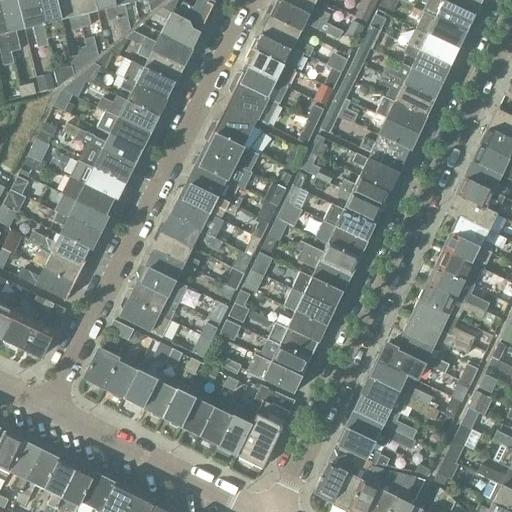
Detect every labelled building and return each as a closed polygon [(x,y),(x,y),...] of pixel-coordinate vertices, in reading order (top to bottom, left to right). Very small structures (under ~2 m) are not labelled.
[(0,0),(0,14),(9,52),(10,52),(20,50),(15,32),(23,30),(15,0),(0,0)] [(15,0),(23,30),(32,28),(37,47),(47,45),(46,38),(35,0),(15,0)] [(35,0),(46,38),(63,34),(60,21),(54,0),(35,0)] [(54,0),(60,21),(69,19),(72,31),(81,28),(73,0),(54,0)] [(73,0),(81,28),(90,26),(87,14),(96,12),(93,0),(73,0)] [(93,0),(96,12),(105,10),(108,21),(113,42),(121,36),(112,0),(93,0)] [(112,0),(121,36),(129,29),(126,17),(123,5),(132,3),(131,0),(112,0)] [(146,0),(150,12),(158,5),(156,0),(131,0),(132,3),(143,0),(146,0)] [(187,28),(198,33),(201,26),(206,25),(214,11),(212,5),(213,2),(209,0),(195,0),(192,7),(181,2),(177,9),(174,8),(178,0),(177,0),(170,0),(159,10),(186,24),(187,28)] [(269,7),(265,15),(299,32),(304,22),(338,39),(342,31),(324,23),(303,13),(277,0),(274,6),(269,7)] [(277,0),(303,13),(324,23),(328,15),(312,6),(315,0),(277,0)] [(364,22),(373,5),(361,0),(353,17),(364,22)] [(392,12),(398,0),(397,0),(380,0),(378,5),(392,12)] [(472,24),(476,16),(442,0),(438,9),(426,4),(423,12),(464,32),(467,26),(472,24)] [(441,0),(442,0),(476,16),(479,10),(477,5),(479,0),(441,0)] [(195,39),(198,33),(187,28),(186,24),(159,10),(153,15),(165,21),(158,34),(193,52),(197,44),(195,39)] [(430,25),(426,34),(460,51),(463,44),(461,39),(464,32),(423,12),(419,20),(430,25)] [(0,54),(3,66),(12,63),(10,52),(9,52),(0,14),(0,54)] [(264,26),(260,33),(302,54),(308,57),(312,49),(306,46),(303,45),(295,41),(299,32),(265,15),(261,25),(264,26)] [(373,15),(367,26),(376,30),(378,31),(383,20),(373,15)] [(356,39),(362,26),(352,21),(346,33),(356,39)] [(376,30),(367,26),(359,43),(368,48),(376,30)] [(126,40),(139,47),(181,66),(184,60),(190,58),(193,52),(158,34),(154,43),(132,32),(123,39),(126,40)] [(254,39),(249,49),(294,70),(302,54),(260,33),(257,40),(254,39)] [(456,58),(460,51),(426,34),(421,43),(410,37),(406,46),(448,66),(451,60),(456,58)] [(83,40),(85,47),(89,62),(97,56),(97,55),(92,38),(83,40)] [(123,39),(109,51),(113,53),(118,56),(126,40),(123,39)] [(368,48),(359,43),(351,61),(360,65),(368,48)] [(445,72),(448,66),(406,46),(403,54),(414,59),(409,68),(444,84),(447,77),(445,72)] [(68,57),(70,66),(73,75),(80,68),(89,62),(85,47),(76,49),(77,55),(68,57)] [(141,68),(176,85),(180,77),(178,72),(181,66),(139,47),(136,53),(146,58),(141,68)] [(285,87),(294,70),(249,49),(244,58),(247,59),(244,67),(285,87)] [(109,51),(94,63),(105,69),(113,53),(109,51)] [(331,68),(340,72),(346,60),(332,53),(326,65),(331,68)] [(352,81),(360,65),(351,61),(343,76),(352,81)] [(99,66),(94,63),(77,77),(83,81),(90,84),(99,66)] [(131,63),(123,79),(164,100),(168,93),(173,92),(176,85),(141,68),(131,63)] [(59,69),(59,68),(52,69),(57,88),(65,82),(73,75),(70,66),(59,69)] [(235,74),(232,82),(266,99),(277,104),(285,87),(244,67),(241,73),(235,74)] [(444,84),(409,68),(405,76),(385,67),(381,75),(432,99),(435,93),(440,92),(444,84)] [(331,68),(322,85),(332,89),(340,72),(331,68)] [(509,84),(502,98),(511,103),(511,101),(511,72),(507,83),(509,84)] [(34,78),(38,93),(53,89),(50,74),(34,78)] [(429,106),(432,99),(381,75),(377,83),(388,88),(384,97),(428,118),(431,110),(429,106)] [(344,98),(352,81),(343,76),(335,94),(344,98)] [(83,81),(77,77),(62,89),(73,94),(76,95),(83,81)] [(129,91),(125,101),(159,119),(163,111),(161,106),(164,100),(123,79),(119,86),(129,91)] [(20,97),(35,94),(32,82),(17,86),(20,97)] [(230,94),(225,105),(222,111),(237,118),(240,112),(255,120),(266,99),(232,82),(229,88),(230,94)] [(332,89),(322,85),(321,84),(315,97),(325,102),(332,89)] [(60,91),(53,105),(64,111),(73,94),(62,89),(60,91)] [(335,94),(327,112),(336,116),(344,98),(335,94)] [(95,106),(106,111),(117,117),(116,117),(148,133),(151,126),(156,125),(159,119),(125,101),(114,96),(111,102),(99,96),(95,106)] [(382,96),(374,113),(416,133),(419,127),(424,126),(428,118),(384,97),(382,96)] [(502,111),(511,115),(511,103),(509,102),(502,111)] [(316,123),(323,108),(313,104),(306,118),(307,119),(316,123)] [(112,126),(108,134),(143,152),(147,144),(145,139),(148,133),(116,117),(117,117),(106,111),(102,120),(112,126)] [(255,120),(240,112),(237,118),(222,111),(217,122),(211,123),(207,131),(242,148),(251,152),(262,130),(253,126),(255,120)] [(327,134),(336,116),(327,112),(318,130),(327,134)] [(489,121),(485,128),(511,140),(511,119),(495,112),(490,122),(489,121)] [(416,133),(374,113),(370,121),(381,127),(377,135),(411,152),(415,145),(412,140),(416,133)] [(316,123),(307,119),(297,140),(303,143),(305,144),(316,123)] [(44,123),(35,139),(47,146),(56,129),(44,123)] [(143,152),(108,134),(104,143),(65,123),(61,131),(86,144),(131,166),(134,160),(140,159),(143,152)] [(511,143),(511,140),(485,128),(482,135),(484,136),(479,146),(511,161),(511,150),(510,149),(511,143)] [(202,149),(244,170),(248,162),(237,157),(242,148),(207,131),(204,138),(206,143),(202,149)] [(315,135),(307,152),(315,155),(323,138),(315,135)] [(411,152),(377,135),(373,144),(362,139),(358,147),(369,152),(385,160),(382,166),(397,173),(403,161),(408,159),(411,152)] [(35,139),(27,154),(39,161),(47,146),(35,139)] [(78,161),(91,168),(126,185),(130,178),(128,172),(131,166),(86,144),(78,161)] [(511,181),(511,178),(511,161),(479,146),(475,155),(473,154),(469,162),(498,175),(511,181)] [(194,157),(191,164),(225,181),(230,171),(241,177),(244,170),(202,149),(199,156),(194,157)] [(292,172),(300,156),(289,150),(281,167),(292,172)] [(369,152),(366,158),(355,153),(351,161),(362,166),(358,176),(392,192),(396,185),(393,180),(397,173),(382,166),(385,160),(369,152)] [(39,161),(27,154),(23,162),(40,171),(44,163),(39,161)] [(498,175),(469,162),(466,168),(468,169),(463,179),(501,197),(504,190),(494,185),(498,175)] [(189,176),(186,182),(237,208),(241,200),(220,190),(225,181),(191,164),(187,171),(189,176)] [(66,176),(70,178),(114,200),(118,193),(123,192),(126,185),(91,168),(87,176),(70,168),(66,176)] [(319,169),(316,177),(328,183),(328,182),(332,175),(319,169)] [(284,189),(291,176),(282,172),(275,185),(282,188),(284,189)] [(291,185),(300,190),(306,176),(298,172),(291,185)] [(392,192),(358,176),(353,185),(342,179),(339,187),(380,207),(383,201),(389,200),(392,192)] [(10,190),(21,195),(27,182),(17,177),(10,190)] [(61,195),(74,201),(109,219),(113,211),(111,206),(114,200),(70,178),(61,195)] [(507,200),(501,197),(463,179),(459,188),(457,187),(453,194),(494,214),(495,213),(498,206),(503,208),(507,200)] [(178,190),(174,198),(208,215),(213,205),(233,215),(237,208),(186,182),(182,189),(178,190)] [(272,183),(264,200),(276,206),(284,189),(282,188),(275,185),(272,183)] [(291,185),(283,202),(292,206),(300,190),(291,185)] [(377,213),(380,207),(339,187),(335,195),(346,200),(342,209),(376,226),(380,218),(377,213)] [(25,197),(21,195),(10,190),(2,205),(16,212),(17,213),(25,197)] [(447,212),(458,218),(487,232),(496,214),(495,213),(494,214),(453,194),(450,202),(452,203),(447,212)] [(39,204),(56,213),(98,234),(101,227),(106,226),(109,219),(74,201),(70,210),(43,197),(39,204)] [(222,233),(214,229),(203,224),(208,215),(174,198),(170,205),(172,210),(169,216),(218,241),(218,240),(222,233)] [(264,200),(256,217),(268,223),(276,206),(264,200)] [(297,209),(292,206),(283,202),(276,218),(289,225),(297,209)] [(376,226),(342,209),(331,204),(323,221),(364,241),(367,235),(373,234),(376,226)] [(0,207),(0,223),(8,228),(16,212),(2,205),(1,205),(0,207)] [(63,225),(58,235),(93,253),(97,244),(95,240),(98,234),(56,213),(53,220),(63,225)] [(161,224),(157,231),(191,248),(196,239),(207,245),(218,250),(222,242),(218,240),(218,241),(169,216),(166,222),(161,224)] [(257,223),(251,236),(259,240),(268,223),(256,217),(254,221),(257,223)] [(452,225),(448,233),(477,246),(482,237),(502,247),(505,240),(487,232),(458,218),(454,227),(452,225)] [(330,234),(326,243),(360,260),(363,253),(361,247),(364,241),(323,221),(319,228),(330,234)] [(273,223),(266,236),(275,240),(282,228),(273,223)] [(155,243),(152,250),(194,271),(198,263),(187,258),(191,248),(157,231),(154,238),(155,243)] [(1,248),(10,252),(13,253),(20,237),(9,232),(1,248)] [(27,241),(39,247),(81,267),(84,260),(90,259),(93,253),(58,235),(53,243),(31,232),(27,241)] [(442,251),(480,269),(488,252),(477,246),(448,233),(445,240),(447,241),(442,251)] [(251,236),(242,253),(251,257),(259,240),(251,236)] [(266,236),(260,248),(269,253),(275,240),(266,236)] [(321,252),(310,247),(299,241),(295,249),(299,251),(348,275),(351,269),(357,267),(360,260),(326,243),(321,252)] [(46,258),(41,268),(76,286),(80,278),(78,273),(81,267),(39,247),(36,253),(46,258)] [(0,250),(0,268),(2,269),(10,252),(1,248),(0,250)] [(144,258),(140,265),(174,282),(179,272),(190,278),(194,271),(152,250),(149,256),(144,258)] [(239,251),(231,268),(243,274),(251,257),(242,253),(239,251)] [(345,281),(348,275),(299,251),(296,259),(303,263),(314,268),(309,277),(344,294),(348,286),(345,281)] [(503,280),(480,269),(442,251),(438,260),(436,259),(432,266),(473,286),(477,278),(499,288),(503,280)] [(258,252),(250,269),(263,275),(271,259),(258,252)] [(139,277),(135,284),(177,304),(185,287),(174,282),(140,265),(137,271),(139,277)] [(473,286),(432,266),(429,273),(431,275),(427,284),(485,311),(488,304),(469,294),(473,286)] [(68,293),(73,292),(76,286),(41,268),(36,278),(21,270),(18,272),(15,276),(64,301),(68,293)] [(231,268),(223,284),(223,285),(234,291),(243,274),(231,268)] [(255,294),(263,275),(250,269),(241,287),(255,294)] [(344,294),(309,277),(298,272),(290,289),(303,295),(332,309),(335,303),(340,301),(344,294)] [(223,285),(223,284),(220,283),(215,293),(229,301),(234,291),(223,285)] [(127,291),(124,298),(169,320),(177,304),(135,284),(132,290),(127,291)] [(481,319),(485,311),(427,284),(422,293),(420,292),(417,299),(457,318),(462,309),(481,319)] [(25,290),(18,287),(15,293),(22,297),(25,290)] [(329,315),(332,309),(303,295),(290,289),(283,307),(293,312),(303,317),(328,327),(331,320),(329,315)] [(240,290),(234,303),(243,307),(249,295),(240,290)] [(38,311),(39,310),(44,300),(35,296),(30,307),(38,311)] [(169,320),(124,298),(120,305),(122,310),(119,317),(160,338),(165,329),(169,320)] [(415,308),(411,317),(471,346),(475,338),(453,327),(457,318),(417,299),(413,307),(415,308)] [(53,304),(44,300),(39,310),(48,314),(53,304)] [(218,325),(226,307),(215,301),(206,319),(218,325)] [(243,307),(234,303),(227,316),(242,323),(248,310),(243,307)] [(0,338),(13,311),(0,304),(0,338)] [(20,348),(33,321),(13,311),(0,338),(1,339),(3,342),(8,345),(11,344),(20,348)] [(278,315),(274,323),(303,337),(316,343),(319,337),(324,335),(328,327),(303,317),(293,312),(289,320),(278,315)] [(40,358),(53,331),(42,325),(44,321),(42,316),(37,313),(33,321),(20,348),(28,353),(30,356),(35,358),(37,357),(40,358)] [(471,346),(411,317),(407,326),(404,325),(401,333),(429,346),(434,337),(467,353),(471,346)] [(126,341),(132,330),(112,320),(107,331),(126,341)] [(225,320),(219,332),(231,338),(237,326),(225,320)] [(267,339),(311,362),(315,354),(313,350),(316,343),(303,337),(274,323),(267,339)] [(204,324),(199,336),(209,341),(215,329),(204,324)] [(511,340),(511,327),(507,325),(501,339),(511,344),(511,340)] [(147,337),(132,330),(126,341),(133,346),(141,344),(144,343),(147,337)] [(426,354),(429,346),(401,333),(397,340),(400,341),(395,350),(422,362),(421,363),(434,369),(434,368),(444,373),(448,365),(426,354)] [(209,341),(199,336),(190,353),(201,358),(209,341)] [(307,369),(311,362),(267,339),(262,349),(260,353),(255,350),(253,355),(299,377),(303,370),(307,369)] [(498,343),(491,357),(498,360),(504,346),(498,343)] [(378,353),(374,360),(403,374),(403,375),(414,380),(421,363),(422,362),(395,350),(384,344),(380,354),(378,353)] [(171,349),(162,345),(156,357),(165,362),(171,349)] [(180,354),(171,349),(165,362),(164,364),(173,368),(180,354)] [(104,388),(118,362),(118,360),(98,350),(83,378),(85,379),(86,383),(92,386),(94,384),(104,388)] [(245,371),(261,379),(291,394),(299,377),(253,355),(245,371)] [(491,357),(487,365),(508,375),(511,367),(498,360),(491,357)] [(200,363),(191,359),(185,372),(194,376),(200,363)] [(235,375),(239,368),(240,366),(225,359),(220,368),(235,375)] [(403,374),(374,360),(371,368),(373,369),(368,378),(427,406),(431,397),(410,387),(414,380),(403,375),(403,374)] [(135,371),(118,362),(104,388),(112,393),(112,396),(118,399),(121,397),(122,398),(135,371)] [(465,363),(457,379),(468,384),(475,369),(465,363)] [(217,372),(209,367),(203,380),(211,384),(217,372)] [(135,371),(122,398),(123,398),(123,401),(131,405),(134,403),(143,408),(156,381),(135,371)] [(483,374),(477,387),(489,393),(490,389),(492,390),(497,380),(483,374)] [(238,382),(228,377),(223,387),(234,392),(238,382)] [(438,411),(427,406),(368,378),(364,387),(362,386),(358,393),(399,413),(403,405),(425,415),(425,416),(433,420),(438,411)] [(468,384),(457,379),(449,396),(459,402),(468,384)] [(176,391),(156,381),(143,408),(151,412),(152,415),(157,418),(160,416),(162,417),(176,391)] [(176,391),(162,417),(169,421),(170,424),(175,427),(178,425),(181,427),(194,401),(193,401),(185,397),(190,387),(180,382),(176,391)] [(245,415),(236,410),(217,448),(235,456),(269,389),(260,384),(245,415)] [(294,402),(289,399),(269,389),(235,456),(256,467),(261,469),(294,402)] [(198,391),(193,401),(194,401),(181,427),(188,430),(188,433),(194,436),(197,434),(201,436),(213,411),(203,406),(208,396),(198,391)] [(357,402),(353,412),(412,440),(417,431),(396,421),(399,413),(358,393),(355,401),(357,402)] [(475,393),(467,409),(479,415),(486,398),(475,393)] [(213,411),(201,436),(201,437),(202,440),(217,448),(236,410),(227,405),(222,416),(213,411)] [(467,410),(460,424),(470,430),(477,415),(467,410)] [(412,440),(353,412),(348,421),(346,420),(343,427),(371,441),(383,446),(387,437),(409,447),(412,440)] [(452,441),(463,447),(472,430),(470,430),(460,424),(452,441)] [(367,449),(371,441),(343,427),(339,434),(341,436),(336,445),(337,446),(354,454),(371,462),(374,464),(385,465),(388,459),(367,449)] [(23,440),(3,431),(0,437),(0,480),(4,482),(8,474),(7,474),(23,440)] [(491,440),(501,444),(511,449),(511,439),(495,432),(491,440)] [(19,493),(40,452),(33,449),(32,445),(26,442),(23,444),(22,443),(24,441),(23,440),(7,474),(8,474),(16,478),(11,489),(19,493)] [(455,463),(463,447),(452,441),(444,457),(455,463)] [(494,461),(508,468),(511,470),(511,449),(501,444),(497,452),(498,453),(494,461)] [(351,462),(351,461),(350,460),(354,454),(337,446),(321,479),(319,478),(314,487),(316,488),(314,493),(331,501),(344,474),(337,470),(343,458),(351,462)] [(41,491),(56,460),(54,459),(54,456),(49,453),(45,455),(40,452),(19,493),(15,501),(23,505),(27,497),(32,486),(41,491)] [(344,474),(331,501),(341,506),(340,507),(347,511),(369,465),(371,462),(354,454),(350,460),(351,461),(354,462),(353,465),(358,468),(353,478),(344,474)] [(436,473),(446,478),(450,480),(457,464),(455,463),(444,457),(436,473)] [(51,511),(52,510),(73,468),(68,466),(67,462),(62,459),(58,461),(56,460),(41,491),(49,495),(41,511),(51,511)] [(426,474),(429,467),(418,462),(415,469),(426,474)] [(384,470),(369,465),(347,511),(348,511),(366,511),(378,491),(369,486),(374,476),(380,479),(384,470)] [(503,487),(511,490),(511,470),(508,468),(504,476),(479,465),(475,473),(483,477),(503,487)] [(73,468),(52,510),(57,511),(62,511),(66,503),(76,508),(79,503),(91,477),(90,476),(89,473),(83,470),(80,472),(73,468)] [(443,485),(446,478),(436,473),(433,480),(443,485)] [(99,511),(113,484),(93,474),(91,477),(79,503),(91,509),(89,511),(99,511)] [(409,511),(411,507),(403,503),(415,478),(407,476),(400,489),(400,488),(387,511),(409,511)] [(492,501),(511,511),(511,490),(503,487),(483,477),(480,485),(496,492),(492,501)] [(123,511),(132,494),(113,484),(99,511),(123,511)] [(386,495),(378,491),(366,511),(387,511),(400,488),(391,484),(386,495)] [(438,511),(446,496),(439,490),(428,511),(421,511),(418,511),(411,507),(409,511),(438,511)] [(132,494),(123,511),(147,511),(152,504),(132,494)] [(446,496),(438,511),(448,511),(453,503),(446,496)] [(474,511),(511,511),(492,501),(488,510),(478,505),(474,511)]
